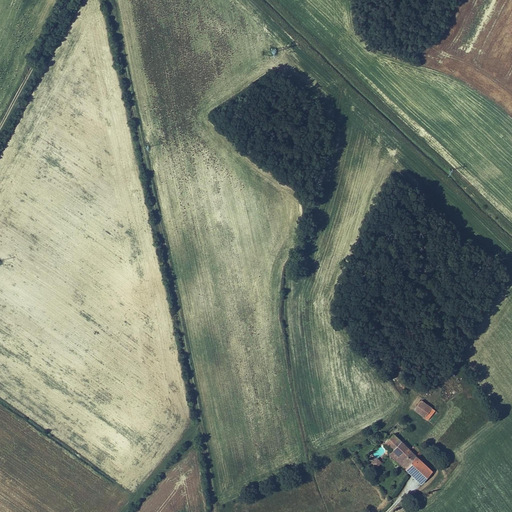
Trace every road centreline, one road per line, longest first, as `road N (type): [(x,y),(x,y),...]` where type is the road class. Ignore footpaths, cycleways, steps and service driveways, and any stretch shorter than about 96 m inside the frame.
road 1 (track): [(108,0),(215,511)]
road 2 (track): [(0,129),(68,0)]
